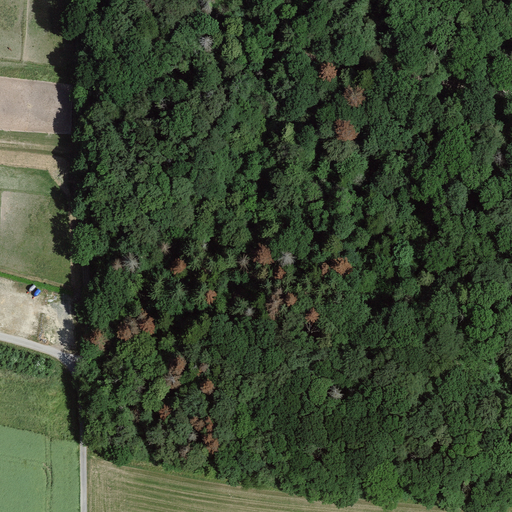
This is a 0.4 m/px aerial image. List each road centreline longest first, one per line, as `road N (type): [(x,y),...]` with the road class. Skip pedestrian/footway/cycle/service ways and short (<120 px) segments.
road 1 (track): [(292,0),(252,279),(221,311),(179,336),(67,360)]
road 2 (track): [(511,87),(289,38)]
road 3 (unclassified): [(81,511),(76,375),(54,351),(0,333)]
